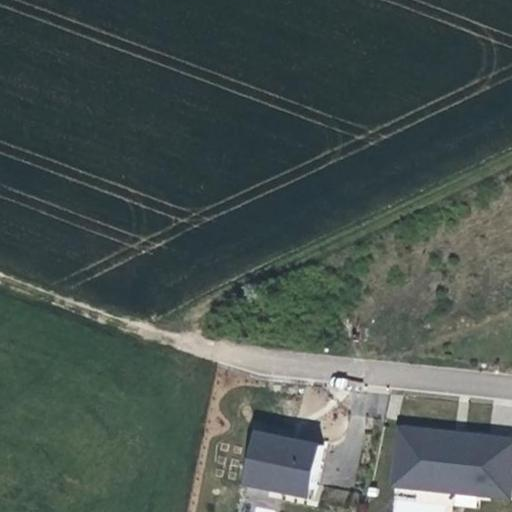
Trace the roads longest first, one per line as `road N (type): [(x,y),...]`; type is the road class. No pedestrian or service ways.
road 1 (track): [(149,332),(511,156)]
road 2 (residential): [(511,388),(231,356)]
road 3 (track): [(0,280),(231,356)]
